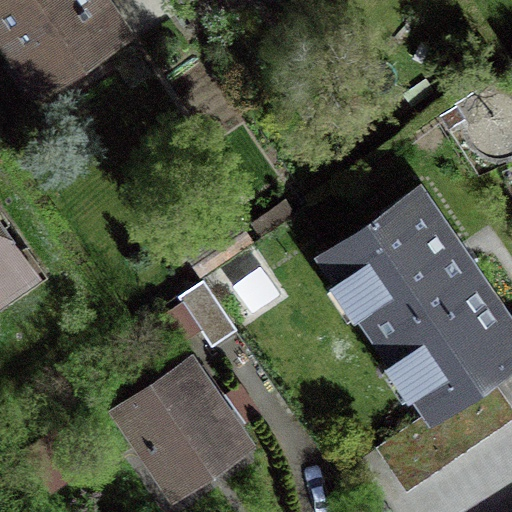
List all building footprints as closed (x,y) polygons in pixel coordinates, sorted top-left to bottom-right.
[(0,0),(0,26),(18,53),(26,47),(51,83),(122,35),(98,0),(0,0)] [(511,334),(415,192),(327,251),(434,409),(379,446),(402,479),(509,406),(487,374),(508,360),(511,365),(511,334)] [(236,217),(186,251),(202,275),(252,241),(236,217)] [(0,289),(26,272),(0,234),(0,289)] [(237,328),(203,278),(178,295),(212,345),(237,328)] [(171,481),(238,436),(187,362),(120,407),(171,481)]
